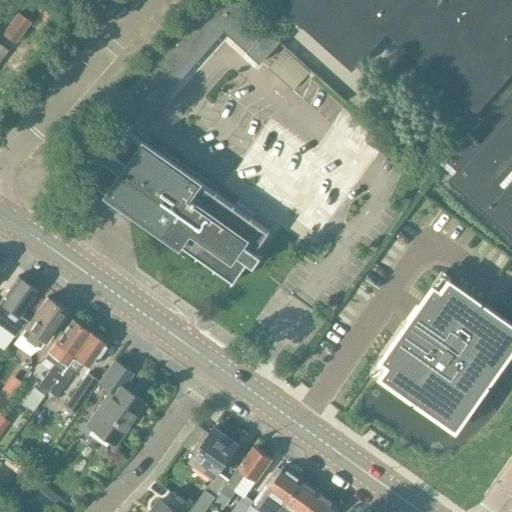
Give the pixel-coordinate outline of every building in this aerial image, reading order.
[(150,112),(223,30),(260,62),(279,41),(233,0),(210,0),(128,92),(150,112)] [(511,0),(275,0),(352,68),(387,29),(477,109),(485,116),(471,133),(469,131),(446,156),(459,167),(452,176),(511,229),(511,0)] [(15,43),(30,21),(14,11),(0,32),(15,43)] [(42,13),(15,43),(25,51),(52,22),(42,13)] [(126,130),(91,180),(115,197),(111,202),(118,207),(121,202),(233,281),(269,230),(126,130)] [(380,356),(369,371),(379,379),(381,375),(382,376),(447,421),(446,421),(447,422),(445,425),(455,432),(466,417),(464,416),(464,415),(464,414),(487,382),(488,382),(488,381),(488,380),(511,346),(511,324),(482,303),(481,302),(481,303),(479,301),(450,280),(449,279),(449,280),(441,274),(433,286),(432,287),(430,289),(425,297),(407,323),(406,323),(406,324),(405,326),(382,357),(380,356)] [(19,314),(36,290),(16,276),(0,298),(0,324),(14,334),(25,319),(19,314)] [(37,347),(64,310),(45,297),(18,334),(37,347)] [(71,318),(54,342),(43,357),(52,362),(34,388),(42,394),(46,389),(88,329),(82,326),(82,323),(77,319),(74,320),(71,318)] [(94,334),(88,329),(46,389),(55,395),(79,360),(89,367),(106,343),(103,341),(103,338),(98,334),(94,334)] [(114,445),(143,403),(121,387),(131,373),(113,361),(98,382),(109,390),(85,425),(114,445)] [(73,413),(96,380),(86,373),(63,406),(73,413)] [(0,432),(8,421),(0,414),(0,432)] [(214,476),(238,443),(213,426),(190,458),(214,476)] [(221,508),(246,473),(256,480),(271,458),(254,445),(213,502),(221,508)] [(261,511),(276,511),(300,479),(282,466),(254,507),(261,511)] [(301,511),(317,491),(300,479),(276,511),(301,511)] [(204,511),(215,496),(205,489),(193,505),(204,511)] [(328,511),(334,503),(317,491),(301,511),(328,511)] [(243,511),(252,501),(242,494),(229,511),(243,511)] [(177,511),(160,500),(151,511),(177,511)]
